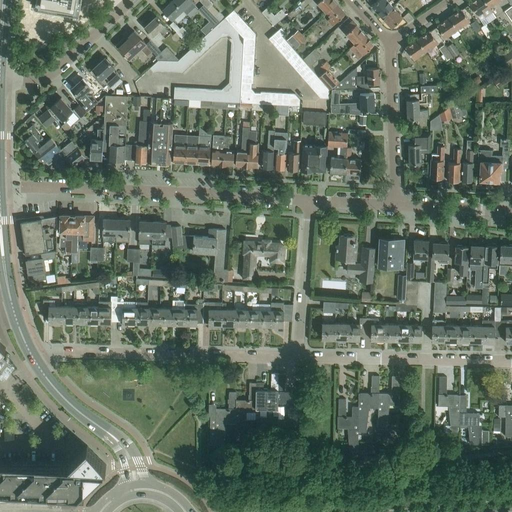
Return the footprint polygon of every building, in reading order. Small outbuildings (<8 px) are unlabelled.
[(35,0),(35,5),(35,6),(43,7),(44,7),(50,8),(51,9),(51,8),(57,9),(57,10),(58,10),(64,11),(63,11),(65,11),(70,12),(72,12),(73,12),(79,13),(80,6),(81,6),(81,5),(81,0),(35,0)] [(187,14),(182,10),(173,0),(163,9),(162,9),(172,20),(174,18),(178,22),(187,14)] [(172,0),(173,0),(182,10),(193,0),(172,0)] [(199,0),(196,3),(207,16),(206,17),(214,27),(216,25),(220,21),(214,16),(208,9),(199,0)] [(199,0),(208,9),(213,4),(209,0),(199,0)] [(314,0),(326,12),(336,2),(333,0),(314,0)] [(381,16),(392,6),(398,2),(396,0),(388,0),(387,1),(386,0),(377,0),(371,5),(381,16)] [(489,7),(484,0),(473,0),(469,3),(477,16),(482,12),(485,17),(493,12),(489,7)] [(345,13),(336,2),(326,12),(330,17),(327,20),(332,25),(345,13)] [(403,17),(392,6),(381,16),(391,27),(403,17)] [(414,18),(420,12),(415,6),(408,12),(414,18)] [(281,8),(269,19),(273,25),(286,14),(281,8)] [(461,8),(449,17),(458,29),(470,21),(461,8)] [(229,22),(238,14),(234,9),(225,17),(229,22)] [(214,16),(220,21),(225,17),(219,11),(214,16)] [(233,26),(242,18),(238,14),(229,22),(233,26)] [(144,26),(153,36),(159,30),(165,37),(171,32),(156,16),(144,26)] [(227,32),(233,26),(229,22),(225,17),(220,21),(216,25),(222,32),(227,32)] [(458,29),(449,17),(437,25),(438,26),(434,28),(439,35),(442,33),(446,38),(458,29)] [(236,30),(245,22),(242,18),(233,26),(236,30)] [(352,20),(351,21),(341,30),(353,43),(364,33),(352,20)] [(474,33),(484,46),(490,42),(475,20),(470,24),(476,32),(474,33)] [(176,32),(182,38),(188,32),(182,26),(180,28),(173,21),(170,24),(176,31),(176,32)] [(240,34),(249,26),(245,22),(236,30),(240,34)] [(222,37),(222,32),(216,25),(214,27),(209,32),(217,41),(222,37)] [(231,41),(240,34),(236,30),(233,26),(227,32),(226,36),(231,41)] [(256,33),(249,26),(240,34),(243,37),(255,38),(256,33)] [(434,28),(430,31),(430,30),(417,39),(426,51),(442,40),(439,35),(434,28)] [(124,54),(126,56),(127,55),(130,59),(145,44),(146,43),(134,30),(129,35),(130,37),(119,47),(125,53),(124,54)] [(272,42),(281,35),(277,30),(268,38),(272,42)] [(292,43),(301,34),(297,30),(288,39),(292,43)] [(315,48),(323,41),(315,31),(306,39),(301,34),(292,43),(305,57),(315,48)] [(217,41),(209,32),(204,36),(212,45),(217,41)] [(374,44),(364,33),(353,43),(359,49),(356,52),(360,57),(374,44)] [(243,37),(240,34),(231,41),(231,48),(243,48),(243,43),(243,37)] [(276,47),(285,39),(281,35),(272,42),(276,47)] [(212,45),(204,36),(200,40),(208,49),(212,45)] [(151,39),(146,43),(145,44),(151,50),(157,56),(162,51),(151,39)] [(280,51),(289,43),(285,39),(276,47),(280,51)] [(426,51),(417,39),(405,47),(414,59),(426,51)] [(208,49),(200,40),(195,44),(204,53),(208,49)] [(283,55),(292,47),(289,43),(280,51),(283,55)] [(204,53),(195,44),(191,48),(199,57),(204,53)] [(454,58),(446,47),(444,44),(439,48),(449,61),(454,58)] [(167,47),(162,51),(170,60),(177,60),(178,59),(167,47)] [(287,59),(296,51),(292,47),(283,55),(287,59)] [(511,47),(500,55),(508,67),(511,64),(511,47)] [(199,57),(191,48),(187,52),(195,61),(199,57)] [(322,56),(315,48),(305,57),(311,65),(322,56)] [(170,60),(162,51),(157,56),(156,57),(158,60),(170,60)] [(291,63),(300,56),(296,51),(287,59),(291,63)] [(195,61),(187,52),(182,56),(190,65),(195,61)] [(190,65),(182,56),(178,60),(186,69),(190,65)] [(295,68),(304,60),(300,56),(291,63),(295,68)] [(93,69),(102,79),(112,69),(114,67),(113,65),(112,65),(111,64),(111,63),(109,62),(110,61),(107,58),(106,58),(105,57),(93,69)] [(163,72),(163,60),(158,60),(148,69),(154,72),(163,72)] [(186,69),(178,60),(177,60),(175,60),(175,72),(182,72),(186,69)] [(298,72),(307,64),(304,60),(295,68),(298,72)] [(319,75),(330,65),(327,61),(315,71),(319,75)] [(302,76),(311,68),(307,64),(298,72),(302,76)] [(334,70),(330,65),(319,75),(331,89),(335,86),(341,81),(333,71),(334,70)] [(357,76),(356,67),(341,81),(335,86),(335,90),(340,90),(340,89),(357,88),(357,84),(379,83),(379,67),(367,67),(368,76),(357,76)] [(306,80),(315,72),(311,68),(302,76),(306,80)] [(309,85),(318,77),(315,72),(306,80),(309,85)] [(116,73),(116,74),(108,81),(113,88),(122,79),(116,73)] [(313,89),(322,81),(318,77),(309,85),(313,89)] [(86,91),(91,87),(83,78),(71,88),(83,101),(80,105),(86,112),(97,101),(94,97),(92,99),(86,91)] [(241,86),(241,82),(241,78),(229,78),(229,82),(232,85),(241,86)] [(317,93),(326,85),(322,81),(313,89),(317,93)] [(240,102),(241,87),(241,86),(232,85),(229,88),(240,102)] [(329,89),(326,85),(317,93),(321,97),(329,98),(329,89)] [(407,119),(428,118),(427,109),(419,110),(419,103),(427,103),(426,93),(436,93),(436,85),(421,86),(421,99),(418,99),(418,93),(406,94),(407,119)] [(254,103),(255,92),(251,88),(241,87),(240,102),(252,103),(254,103)] [(240,102),(229,88),(224,92),(223,101),(240,102)] [(339,101),(340,90),(335,90),(332,90),(330,111),(362,114),(362,110),(374,110),(374,92),(359,93),(360,102),(339,101)] [(295,93),(289,92),(288,104),(289,105),(299,105),(300,99),(295,93)] [(106,95),(104,129),(103,143),(109,144),(108,159),(124,160),(128,96),(106,95)] [(61,97),(51,107),(65,122),(61,125),(66,131),(71,126),(66,121),(69,118),(67,115),(72,110),(61,97)] [(156,114),(167,115),(169,98),(169,99),(169,98),(156,97),(156,98),(157,98),(156,114)] [(214,115),(215,101),(201,100),(201,107),(210,107),(210,115),(214,115)] [(243,107),(252,108),(252,103),(240,102),(238,114),(243,114),(243,107)] [(450,106),(449,106),(453,118),(463,115),(460,103),(450,106)] [(282,104),(277,104),(276,104),(276,109),(276,115),(289,115),(289,105),(288,104),(282,104)] [(81,117),(86,113),(79,105),(74,109),(81,117)] [(453,118),(449,106),(448,107),(440,114),(440,116),(441,121),(453,118)] [(38,117),(47,127),(56,119),(48,109),(38,117)] [(149,121),(150,121),(150,110),(143,110),(142,121),(139,121),(137,145),(135,145),(134,160),(147,161),(149,121)] [(315,112),(303,111),(303,123),(314,123),(315,112)] [(315,112),(314,123),(326,124),(327,112),(315,112)] [(159,162),(161,122),(150,121),(149,121),(147,161),(150,161),(150,164),(157,165),(157,162),(159,162)] [(161,122),(159,162),(160,162),(160,165),(167,166),(168,163),(171,163),(173,123),(161,122)] [(68,159),(61,149),(51,137),(46,141),(33,125),(29,128),(33,133),(37,139),(35,140),(40,146),(34,152),(43,163),(46,161),(49,163),(55,158),(58,163),(66,157),(68,159)] [(248,144),(248,142),(249,127),(243,127),(242,151),(236,151),(235,165),(247,166),(248,144)] [(102,158),(103,143),(104,129),(98,128),(97,139),(91,139),(90,158),(102,158)] [(20,135),(34,152),(40,146),(35,140),(37,139),(33,133),(31,134),(27,130),(20,135)] [(247,166),(249,168),(251,168),(252,166),(257,167),(258,152),(257,152),(258,143),(255,142),(256,131),(249,130),(247,166)] [(273,168),(275,130),(269,130),(267,150),(262,150),(261,167),(273,168)] [(345,172),(347,147),(348,133),(328,131),(327,145),(343,146),(342,158),(331,157),(330,171),(345,172)] [(414,143),(422,143),(428,143),(429,133),(412,134),(412,141),(414,141),(414,143)] [(197,163),(198,139),(199,135),(187,134),(186,141),(186,145),(185,162),(197,163)] [(197,163),(209,164),(211,136),(199,135),(198,139),(197,163)] [(222,164),(224,136),(213,135),(211,164),(222,164)] [(285,168),(287,136),(279,135),(278,152),(276,152),(275,168),(285,168)] [(228,143),(229,144),(230,136),(224,136),(222,164),(233,165),(234,151),(228,150),(228,143)] [(73,140),(61,149),(68,159),(74,166),(86,157),(73,140)] [(287,168),(299,169),(300,140),(294,140),(294,152),(288,152),(287,168)] [(429,152),(429,143),(408,144),(409,157),(408,157),(408,161),(409,161),(409,163),(421,163),(421,152),(429,152)] [(185,162),(186,145),(174,144),(173,161),(185,162)] [(313,170),(314,145),(303,144),(301,169),(313,170)] [(326,146),(314,145),(313,170),(325,171),(326,146)] [(443,177),(444,146),(438,145),(437,153),(431,153),(430,177),(432,177),(433,178),(436,178),(437,177),(443,177)] [(351,147),(347,147),(345,172),(360,173),(361,159),(350,158),(351,147)] [(461,148),(460,148),(454,148),(453,162),(448,162),(447,180),(459,180),(461,148)] [(472,181),(474,150),(467,150),(466,162),(462,162),(461,180),(472,181)] [(507,166),(508,156),(490,155),(491,151),(479,150),(478,160),(481,161),(480,166),(479,168),(480,171),(480,179),(499,180),(499,169),(502,169),(502,166),(507,166)] [(33,177),(33,187),(49,187),(49,177),(33,177)] [(73,217),(69,217),(69,215),(61,214),(61,217),(57,217),(56,236),(60,235),(60,238),(61,238),(61,246),(66,246),(66,252),(71,252),(73,217)] [(23,227),(21,227),(26,253),(46,250),(46,248),(53,247),(52,237),(56,236),(57,217),(57,215),(56,215),(56,216),(41,218),(41,217),(26,220),(26,222),(23,227)] [(73,217),(71,252),(72,261),(77,262),(77,251),(78,239),(93,240),(94,215),(76,215),(76,217),(73,217)] [(117,219),(104,218),(103,241),(116,241),(117,219)] [(130,219),(117,219),(116,241),(129,241),(130,219)] [(151,244),(152,221),(140,221),(139,243),(151,244)] [(166,222),(152,221),(151,244),(165,244),(166,222)] [(227,281),(228,269),(222,268),(226,229),(209,228),(210,228),(210,236),(181,234),(181,226),(172,226),(173,248),(192,249),(192,252),(215,253),(213,280),(227,281)] [(361,264),(358,263),(355,263),(356,242),(354,242),(355,240),(353,239),(354,235),(350,235),(350,234),(344,233),(344,235),(341,234),(340,245),(337,245),(336,258),(345,258),(344,262),(346,263),(348,263),(348,271),(360,272),(360,280),(373,281),(376,244),(375,248),(363,247),(361,264)] [(379,266),(379,263),(396,263),(396,266),(402,267),(403,249),(404,239),(397,238),(396,241),(380,241),(380,238),(378,266),(379,266)] [(279,243),(270,242),(270,240),(263,239),(263,241),(244,240),(243,253),(245,253),(243,277),(254,278),(256,254),(271,255),(270,261),(283,262),(284,249),(284,248),(284,247),(284,246),(283,245),(282,244),(281,243),(280,243),(279,243)] [(413,257),(428,258),(428,256),(428,240),(428,241),(422,241),(423,240),(414,239),(413,257)] [(448,243),(448,244),(441,243),(433,242),(433,256),(428,256),(428,258),(426,281),(433,281),(434,259),(436,259),(436,257),(439,257),(439,262),(447,263),(448,243)] [(486,244),(485,262),(484,262),(483,277),(483,282),(488,282),(489,267),(497,267),(498,245),(496,245),(496,243),(492,243),(491,245),(486,244)] [(511,244),(509,244),(509,245),(500,244),(499,273),(507,274),(507,262),(511,262),(511,244)] [(468,246),(462,246),(462,245),(457,245),(457,246),(456,246),(455,250),(454,253),(455,253),(455,262),(460,263),(460,274),(467,274),(468,246)] [(477,277),(483,277),(484,262),(483,262),(483,246),(471,245),(470,255),(470,262),(477,262),(477,277)] [(139,249),(133,248),(133,261),(134,261),(133,270),(132,271),(132,274),(133,274),(151,276),(151,268),(139,267),(139,249)] [(27,272),(29,281),(46,278),(43,259),(55,257),(55,251),(39,253),(40,258),(27,260),(29,272),(27,272)] [(367,287),(367,296),(376,296),(376,287),(367,287)] [(117,301),(117,295),(111,295),(111,301),(99,300),(99,306),(98,322),(103,323),(103,324),(110,324),(110,323),(111,323),(111,321),(117,321),(117,301)] [(62,306),(55,305),(49,305),(49,300),(43,299),(43,315),(49,316),(49,322),(54,322),(54,323),(60,323),(60,322),(61,322),(62,306)] [(185,303),(185,300),(172,300),(172,307),(172,324),(177,324),(177,325),(184,325),(184,324),(185,303)] [(135,301),(117,301),(117,321),(123,321),(123,323),(128,323),(128,324),(134,324),(134,323),(135,323),(135,301)] [(148,323),(148,307),(148,301),(135,301),(135,323),(140,323),(140,325),(147,325),(147,323),(148,323)] [(293,304),(283,304),(284,302),(271,301),(271,309),(270,326),(276,326),(276,327),(282,327),(282,326),(283,326),(283,320),(292,320),(293,304)] [(335,307),(336,302),(323,301),(323,312),(335,313),(335,307)] [(222,308),(215,308),(215,302),(203,302),(203,303),(203,322),(209,323),(209,325),(214,325),(214,326),(221,326),(221,325),(222,325),(222,308)] [(234,309),(226,309),(226,302),(222,302),(222,308),(222,325),(227,325),(227,326),(233,326),(233,325),(234,325),(234,309)] [(86,322),(86,306),(86,303),(74,303),(74,306),(74,322),(79,322),(79,323),(85,324),(85,322),(86,322)] [(203,303),(197,303),(197,309),(191,308),(191,303),(185,303),(184,324),(190,324),(190,325),(196,325),(196,324),(197,324),(197,322),(203,322),(203,303)] [(74,306),(62,306),(61,322),(67,322),(67,323),(73,323),(73,322),(74,322),(74,306)] [(99,306),(86,306),(86,322),(91,322),(91,324),(97,324),(97,322),(98,322),(99,306)] [(259,309),(252,309),(252,306),(246,306),(246,309),(246,325),(251,325),(251,327),(257,327),(257,325),(258,325),(259,309)] [(160,307),(148,307),(148,323),(153,323),(153,325),(159,325),(159,324),(160,324),(160,307)] [(172,307),(160,307),(160,324),(165,324),(165,325),(171,325),(171,324),(172,324),(172,307)] [(246,309),(234,309),(234,325),(239,325),(239,326),(245,326),(245,325),(246,325),(246,309)] [(271,309),(259,309),(258,325),(264,326),(264,327),(270,327),(270,326),(271,309)] [(366,317),(360,317),(360,323),(347,323),(347,339),(352,339),(352,340),(358,340),(358,339),(359,339),(360,333),(365,333),(366,317)] [(384,323),(378,323),(378,318),(366,317),(365,333),(371,333),(371,339),(377,340),(377,341),(383,341),(383,340),(384,340),(384,323)] [(445,325),(445,320),(432,319),(432,341),(438,341),(437,342),(444,342),(444,341),(445,325)] [(500,320),(494,319),(494,320),(483,319),(483,325),(482,325),(481,342),(487,342),(487,343),(493,343),(493,342),(494,342),(494,336),(500,336),(500,320)] [(511,319),(500,319),(500,320),(500,336),(506,336),(506,342),(511,342),(511,343),(511,319)] [(335,323),(322,322),(322,338),(328,338),(328,340),(334,340),(334,338),(335,323)] [(347,323),(335,323),(334,338),(340,339),(340,340),(346,340),(346,339),(347,339),(347,323)] [(396,324),(384,323),(384,340),(389,340),(389,341),(395,341),(395,340),(396,340),(396,324)] [(409,324),(396,324),(396,340),(401,340),(401,341),(408,341),(408,340),(408,334),(409,324)] [(409,324),(408,334),(408,340),(414,340),(414,342),(420,342),(420,340),(421,340),(421,324),(409,324)] [(457,325),(445,325),(444,341),(450,341),(450,342),(456,342),(456,341),(457,325)] [(469,325),(457,325),(456,341),(462,341),(462,342),(468,343),(468,341),(469,341),(469,325)] [(482,325),(469,325),(469,341),(474,341),(474,343),(480,343),(481,342),(482,325)] [(278,402),(279,373),(271,373),(271,390),(267,390),(267,408),(273,409),(273,415),(278,415),(278,402)] [(285,373),(279,373),(278,402),(287,402),(289,426),(297,426),(298,391),(285,391),(285,373)] [(379,404),(379,393),(379,375),(372,375),(372,390),(373,390),(373,393),(358,393),(358,406),(358,416),(358,428),(366,428),(369,404),(378,404),(379,404)] [(393,393),(379,393),(379,404),(378,404),(378,437),(385,437),(389,404),(399,404),(399,375),(392,375),(392,390),(393,390),(393,393)] [(459,425),(459,394),(445,394),(445,391),(446,391),(447,376),(439,376),(439,405),(448,405),(450,425),(459,425)] [(256,411),(257,382),(249,382),(249,400),(236,400),(236,420),(235,420),(235,435),(244,435),(246,411),(255,411),(256,411)] [(267,408),(267,390),(263,390),(263,382),(257,382),(256,411),(255,411),(255,419),(260,419),(260,408),(267,408)] [(55,402),(60,397),(51,388),(45,393),(55,402)] [(236,420),(236,400),(236,391),(229,391),(229,409),(216,409),(216,414),(210,414),(209,444),(224,444),(226,420),(235,420),(236,420)] [(466,395),(459,394),(459,425),(459,423),(468,424),(470,443),(478,443),(479,413),(464,413),(464,410),(466,410),(466,395)] [(358,428),(358,416),(358,406),(352,406),(352,412),(353,412),(353,416),(344,416),(344,413),(346,413),(346,398),(338,398),(338,427),(348,427),(350,461),(358,461),(358,428)] [(511,404),(498,405),(498,416),(505,416),(505,435),(511,435),(511,404)] [(11,436),(21,436),(21,422),(11,422),(11,436)] [(0,491),(49,492),(49,493),(85,494),(85,486),(104,467),(101,467),(100,467),(100,464),(106,464),(87,445),(68,464),(0,463),(0,491)]
